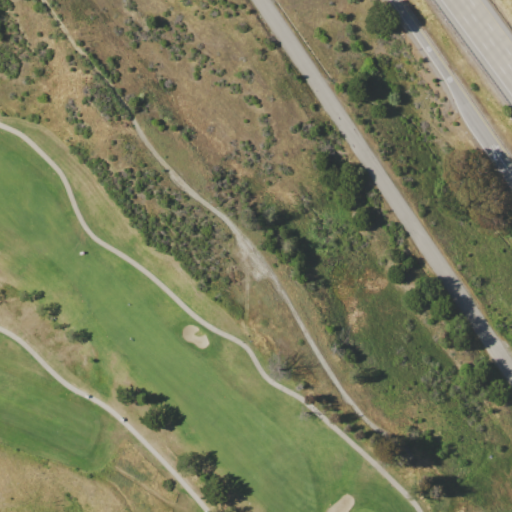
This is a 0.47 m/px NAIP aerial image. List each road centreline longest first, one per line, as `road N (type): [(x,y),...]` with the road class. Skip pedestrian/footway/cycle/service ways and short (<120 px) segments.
road 1 (residential): [(511,371),(262,0)]
road 2 (motorway): [(396,0),(484,133)]
